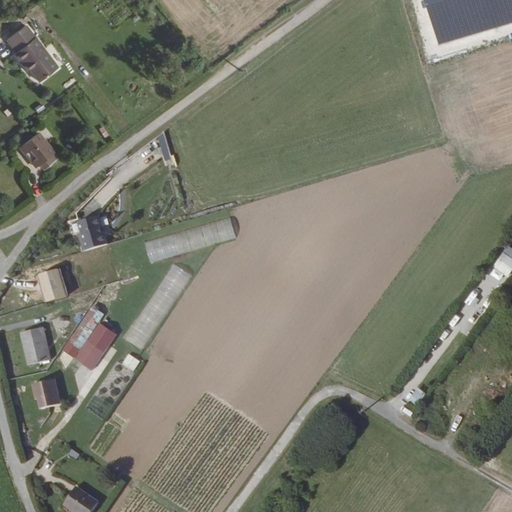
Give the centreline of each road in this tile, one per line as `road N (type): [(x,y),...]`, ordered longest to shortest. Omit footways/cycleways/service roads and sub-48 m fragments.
road 1 (track): [(231,511),(315,401),(334,393),(361,399),(511,488)]
road 2 (unclassified): [(40,218),(323,0)]
